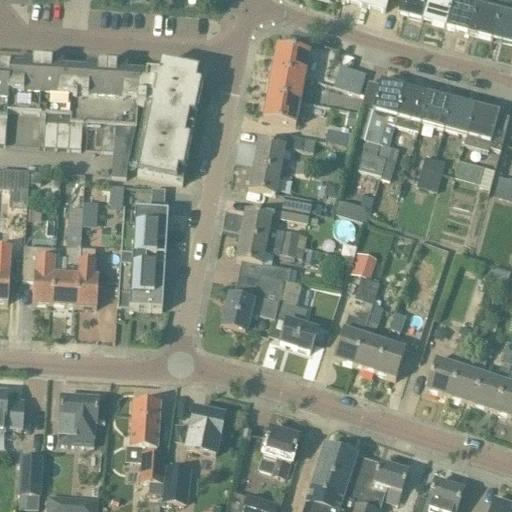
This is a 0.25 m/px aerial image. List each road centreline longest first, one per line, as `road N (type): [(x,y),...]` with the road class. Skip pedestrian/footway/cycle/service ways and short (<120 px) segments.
road 1 (residential): [(180,368),(219,371),(511,469)]
road 2 (residential): [(180,368),(236,59)]
road 3 (residential): [(249,6),(511,77)]
road 4 (residential): [(236,59),(22,39),(2,31),(0,21)]
road 5 (residential): [(0,360),(180,368)]
